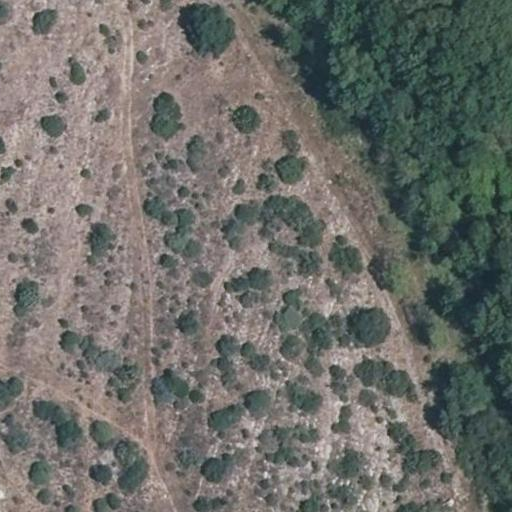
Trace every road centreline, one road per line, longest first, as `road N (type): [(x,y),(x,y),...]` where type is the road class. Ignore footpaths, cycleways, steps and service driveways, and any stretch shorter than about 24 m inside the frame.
road 1 (track): [(469,511),(390,304),(222,0)]
road 2 (track): [(123,0),(149,379),(159,473),(176,511)]
